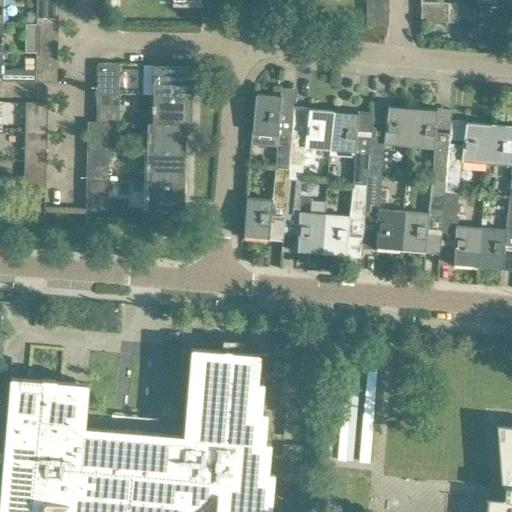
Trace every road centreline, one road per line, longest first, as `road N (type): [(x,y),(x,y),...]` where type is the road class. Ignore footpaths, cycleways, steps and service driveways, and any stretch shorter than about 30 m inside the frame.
road 1 (residential): [(511,314),(0,269)]
road 2 (residential): [(401,63),(239,45),(80,41)]
